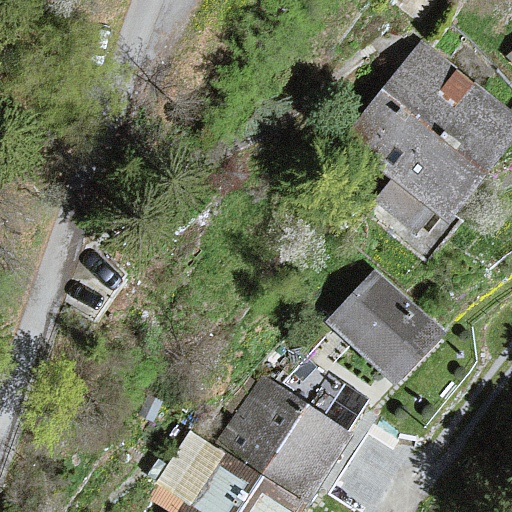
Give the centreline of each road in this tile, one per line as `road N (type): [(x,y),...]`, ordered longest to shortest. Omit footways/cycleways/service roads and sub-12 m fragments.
road 1 (unclassified): [(0,435),(154,0)]
road 2 (track): [(398,511),(511,338)]
